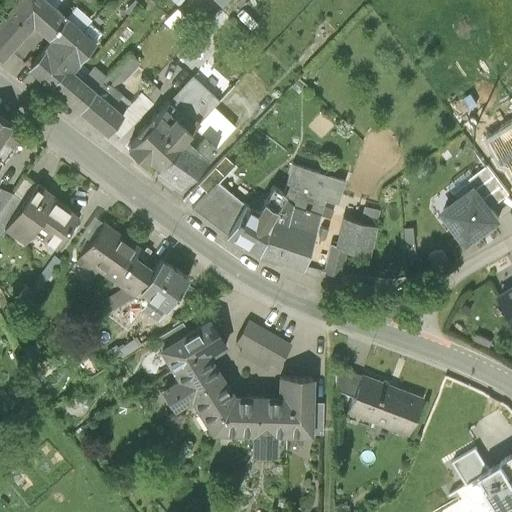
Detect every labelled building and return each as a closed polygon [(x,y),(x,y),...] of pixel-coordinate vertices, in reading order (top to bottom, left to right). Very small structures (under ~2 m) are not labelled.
[(16,0),(0,19),(0,56),(2,58),(32,22),(52,40),(70,18),(48,0),(16,0)] [(29,69),(51,87),(68,67),(73,71),(95,41),(70,18),(52,40),(29,69)] [(108,78),(97,92),(122,114),(132,103),(112,87),(123,80),(139,63),(129,54),(108,78)] [(94,66),(83,80),(97,92),(108,78),(94,66)] [(51,87),(80,112),(97,92),(83,80),(73,71),(68,67),(51,87)] [(172,98),(163,99),(131,138),(126,148),(145,164),(148,161),(156,168),(213,108),(220,101),(193,76),(172,98)] [(122,114),(110,127),(120,136),(160,93),(150,84),(132,103),(122,114)] [(97,92),(80,112),(106,133),(110,127),(122,114),(97,92)] [(213,108),(156,168),(182,185),(235,128),(213,108)] [(0,118),(0,139),(10,126),(0,118)] [(511,162),(511,125),(490,139),(497,152),(508,155),(511,162)] [(198,185),(207,194),(217,183),(234,166),(225,157),(198,185)] [(469,178),(473,183),(489,205),(507,193),(487,165),(469,178)] [(285,195),(258,254),(303,267),(325,199),(337,203),(345,182),(292,166),(287,188),(285,195)] [(35,183),(25,175),(12,194),(0,211),(0,235),(7,224),(32,187),(35,183)] [(193,210),(228,237),(245,206),(217,183),(207,194),(193,210)] [(489,205),(473,183),(439,208),(464,242),(498,217),(489,205)] [(59,205),(32,187),(7,224),(50,253),(65,231),(75,216),(59,205)] [(257,214),(245,206),(228,237),(258,254),(285,195),(271,188),(257,214)] [(0,211),(12,194),(1,191),(0,192),(0,211)] [(364,207),(361,223),(376,226),(379,211),(364,207)] [(343,218),(336,248),(346,250),(369,256),(376,226),(361,223),(343,218)] [(122,236),(104,223),(78,261),(95,273),(100,270),(124,287),(134,294),(139,288),(158,261),(122,236)] [(332,247),(324,272),(339,276),(346,250),(336,248),(332,247)] [(160,259),(158,261),(139,288),(151,297),(142,309),(157,319),(187,278),(174,269),(160,259)] [(511,286),(501,294),(511,312),(511,286)] [(106,315),(134,294),(124,287),(95,307),(106,315)] [(139,288),(134,294),(106,315),(128,329),(142,309),(151,297),(139,288)] [(226,348),(209,319),(186,333),(163,347),(160,349),(180,381),(164,391),(176,409),(193,399),(214,433),(253,434),(253,453),(280,454),(280,437),(312,438),(312,434),(312,405),(313,377),(280,377),(279,396),(233,396),(210,358),(226,348)] [(292,344),(250,320),(238,341),(245,345),(241,353),(268,368),(271,362),(279,366),(292,344)] [(163,347),(186,333),(181,325),(157,339),(163,347)] [(356,396),(364,375),(337,366),(336,388),(356,396)] [(356,396),(350,411),(409,433),(423,398),(364,375),(356,396)] [(323,405),(312,405),(312,434),(322,434),(323,405)] [(511,439),(481,461),(460,474),(477,499),(503,482),(511,475),(511,439)] [(460,474),(481,461),(473,450),(453,464),(460,474)] [(511,475),(503,482),(511,496),(511,475)]
